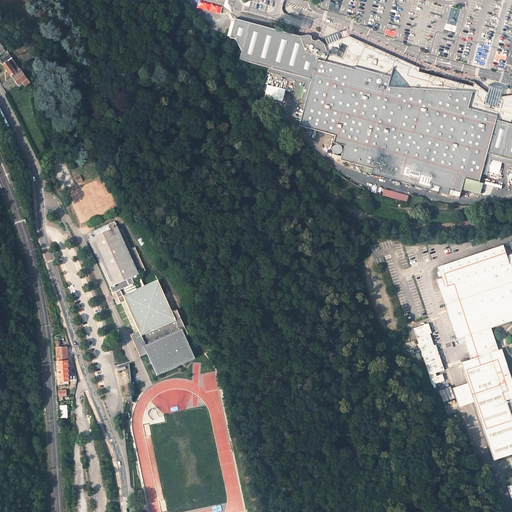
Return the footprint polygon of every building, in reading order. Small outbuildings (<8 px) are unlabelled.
[(224,0),(223,7),(236,17),(238,17),(269,25),(283,23),(283,22),(284,17),(285,13),(284,12),(283,10),(282,9),(283,7),(284,3),(284,0),(224,0)] [(283,23),(307,30),(307,28),(309,24),(310,20),(285,13),(284,17),(283,22),(283,23)] [(300,36),(235,18),(229,38),(235,39),(242,51),(239,60),(268,68),(311,79),(310,84),(304,105),(299,126),(335,135),(333,143),(344,145),(340,160),(373,169),(371,174),(430,190),(431,185),(440,187),(449,189),(460,193),(464,178),(479,182),(481,173),(485,158),(486,153),(511,160),(511,94),(501,96),(501,97),(495,96),(496,95),(493,94),(492,93),(491,95),(487,94),(487,93),(474,82),(472,86),(419,72),(420,68),(348,35),(340,39),(337,40),(336,38),(328,41),(329,43),(325,45),(317,39),(315,38),(315,37),(315,36),(314,35),(312,35),(312,36),(309,35),(300,36)] [(331,36),(324,39),(326,44),(329,43),(328,41),(336,38),(337,40),(340,39),(338,33),(331,36)] [(9,54),(0,61),(7,70),(8,71),(18,85),(16,86),(18,89),(24,85),(25,86),(30,83),(9,54)] [(268,68),(267,73),(304,82),(310,84),(311,79),(268,68)] [(301,104),(304,105),(310,84),(304,82),(300,101),(300,102),(301,104)] [(281,100),(284,88),(265,84),(262,97),(281,100)] [(495,88),(488,87),(487,93),(487,94),(491,95),(492,93),(493,94),(496,95),(495,96),(501,97),(501,96),(503,90),(495,88)] [(341,151),(341,149),(341,147),(340,146),(339,145),(337,144),(336,144),(334,145),(334,146),(333,147),(332,148),(332,150),(333,152),(334,153),(336,154),(338,154),(339,153),(340,152),(341,151)] [(490,160),(511,165),(511,160),(486,153),(485,158),(490,160)] [(481,173),(486,175),(490,160),(485,158),(481,173)] [(110,229),(87,239),(112,294),(120,290),(124,289),(135,284),(133,279),(132,277),(136,275),(139,274),(146,271),(135,247),(131,248),(123,229),(119,231),(115,221),(108,225),(110,229)] [(474,402),(493,460),(511,454),(511,381),(510,382),(500,352),(498,352),(490,327),(511,319),(511,254),(507,256),(502,245),(438,267),(444,286),(439,288),(457,339),(464,337),(471,359),(461,363),(468,383),(474,402)] [(123,295),(114,299),(117,305),(121,303),(135,334),(137,339),(176,322),(172,312),(157,280),(144,286),(141,287),(137,289),(126,294),(123,295)] [(135,284),(124,289),(126,294),(137,289),(135,284)] [(123,295),(120,290),(112,294),(113,296),(114,299),(123,295)] [(137,339),(135,334),(131,335),(141,358),(142,357),(148,355),(144,346),(186,328),(187,328),(179,309),(172,312),(176,322),(137,339)] [(428,323),(414,328),(417,338),(433,385),(444,381),(442,374),(437,376),(436,373),(444,370),(435,345),(434,345),(430,333),(431,333),(428,323)] [(148,355),(157,376),(165,372),(174,368),(187,362),(199,357),(186,328),(144,346),(148,355)] [(67,361),(66,348),(56,348),(57,362),(67,361)] [(68,380),(67,361),(57,362),(59,381),(68,380)] [(130,366),(120,368),(122,380),(132,378),(130,366)] [(474,402),(468,383),(460,386),(451,389),(455,397),(458,407),(466,404),(474,402)] [(451,387),(439,391),(443,402),(455,397),(451,389),(451,387)] [(61,405),(61,417),(69,417),(69,405),(61,405)]
